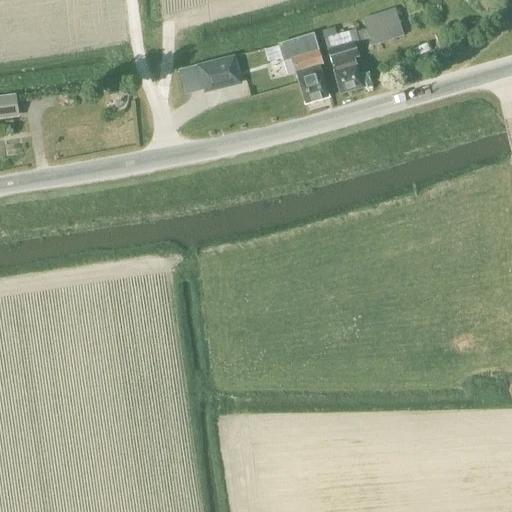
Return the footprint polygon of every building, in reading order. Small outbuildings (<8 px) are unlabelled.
[(359,58),(354,43),(370,39),(372,47),(403,37),(395,11),(371,18),(373,27),(356,33),(355,30),(336,35),(334,28),(322,31),(328,50),(327,51),(340,95),(363,88),(354,60),(359,58)] [(323,65),(317,46),(314,35),(280,45),(285,61),(292,59),(296,73),(295,74),(305,105),(328,98),(319,66),(323,65)] [(235,58),(198,67),(204,91),(204,94),(242,85),(235,58)] [(198,67),(179,71),(185,95),(204,91),(198,67)] [(0,120),(19,118),(16,95),(0,96),(0,120)]
